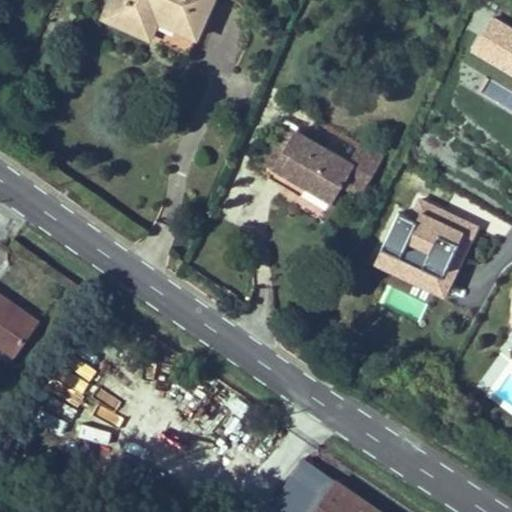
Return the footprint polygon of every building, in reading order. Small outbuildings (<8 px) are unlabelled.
[(215,0),(105,0),(97,20),(149,43),(152,38),(186,54),(192,41),(196,43),(215,0)] [(511,28),(487,14),(465,51),(511,78),(511,28)] [(276,133),(290,140),(295,132),(299,124),(285,117),(276,133)] [(255,163),(272,172),(290,140),(276,133),(273,131),(255,163)] [(350,162),(295,132),(290,140),(272,172),(331,205),(341,186),(361,197),(385,153),(362,140),(350,162)] [(444,300),(479,226),(418,197),(406,221),(396,216),(372,267),(444,300)] [(420,321),(429,302),(386,283),(377,303),(420,321)] [(39,321),(0,294),(0,351),(12,360),(39,321)] [(57,383),(84,397),(98,370),(71,356),(57,383)] [(282,511),(313,511),(335,482),(303,459),(271,504),(282,511)] [(380,511),(335,481),(335,482),(313,511),(380,511)]
